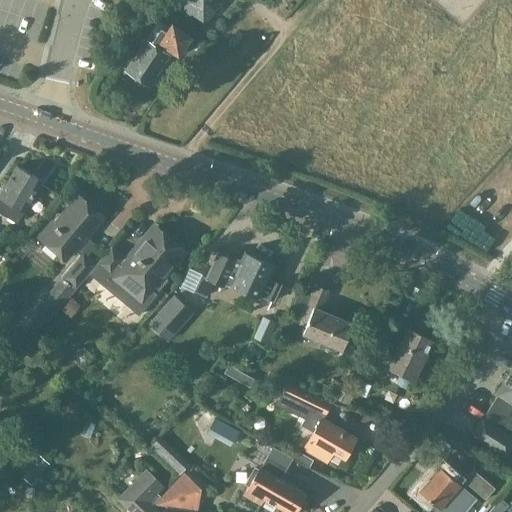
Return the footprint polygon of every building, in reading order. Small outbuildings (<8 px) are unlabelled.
[(175,0),(173,3),(200,26),(222,0),(175,0)] [(192,26),(177,16),(171,24),(170,23),(165,31),(155,25),(158,21),(157,21),(144,40),(124,70),(148,86),(168,55),(164,53),(166,49),(177,56),(190,36),(187,34),(192,26)] [(0,194),(0,212),(16,222),(40,181),(16,167),(0,194)] [(39,331),(66,299),(84,278),(96,264),(86,256),(94,244),(88,239),(105,218),(78,195),(61,217),(58,214),(38,238),(66,261),(74,251),(80,255),(60,278),(25,320),(39,331)] [(0,236),(0,253),(5,257),(19,237),(6,228),(0,236)] [(111,247),(96,264),(109,276),(117,266),(139,285),(126,300),(123,304),(137,316),(166,280),(160,275),(181,250),(155,228),(128,261),(111,247)] [(256,299),(258,294),(273,301),(281,283),(266,276),(272,265),(247,253),(242,264),(218,253),(205,279),(200,276),(193,292),(205,298),(212,284),(223,289),(225,284),(256,299)] [(300,334),(339,350),(350,324),(319,311),(328,292),(313,285),(297,324),(303,327),(300,334)] [(172,295),(147,323),(166,340),(191,312),(172,295)] [(68,298),(58,309),(67,317),(77,305),(68,298)] [(375,363),(412,380),(431,341),(406,329),(397,347),(385,342),(375,363)] [(227,366),(222,374),(247,388),(252,380),(227,366)] [(511,460),(511,370),(496,397),(481,420),(472,435),(511,460)] [(270,381),(264,393),(277,399),(283,388),(270,381)] [(291,402),(308,410),(323,417),(330,406),(316,398),(286,383),(279,396),(280,397),(275,407),(287,412),(291,402)] [(338,383),(331,400),(347,407),(355,390),(338,383)] [(312,432),(302,449),(326,463),(332,453),(343,460),(355,439),(308,411),(300,425),(312,432)] [(213,419),(207,431),(218,437),(225,426),(213,419)] [(34,452),(17,473),(28,483),(45,462),(34,452)] [(297,452),(292,460),(307,468),(311,460),(297,452)] [(247,488),(243,495),(246,497),(260,504),(262,500),(263,499),(285,511),(299,511),(304,504),(300,501),(305,493),(279,478),(285,467),(266,456),(260,468),(259,467),(257,470),(253,468),(243,486),(247,488)] [(439,467),(418,492),(432,504),(427,510),(429,511),(455,511),(471,495),(439,467)] [(144,469),(116,498),(130,511),(157,511),(148,503),(149,502),(163,487),(144,469)] [(462,481),(484,500),(494,490),(472,470),(462,481)] [(154,503),(154,504),(196,511),(196,484),(183,472),(154,503)] [(499,499),(488,511),(489,511),(511,511),(511,503),(511,502),(507,506),(499,499)]
